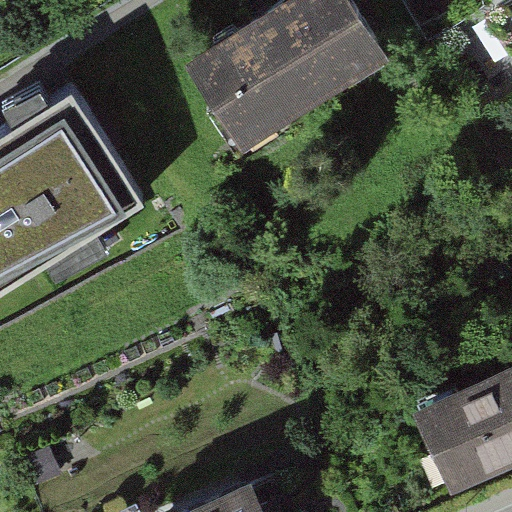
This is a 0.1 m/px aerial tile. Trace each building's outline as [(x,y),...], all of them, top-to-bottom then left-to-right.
[(361,0),(261,0),(185,48),(241,136),(388,42),(361,0)] [(511,80),(511,0),(470,0),(464,4),(511,80)] [(0,281),(144,189),(70,74),(0,118),(0,281)] [(511,373),(404,418),(440,507),(511,477),(511,373)] [(247,511),(240,494),(199,511),(247,511)]
